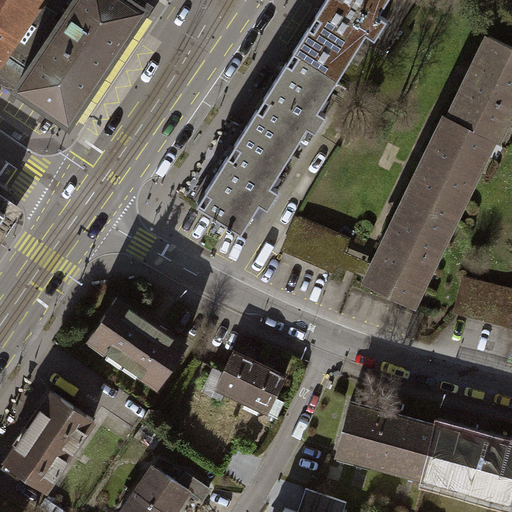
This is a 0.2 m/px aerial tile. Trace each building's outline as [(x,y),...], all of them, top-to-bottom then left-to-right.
[(0,0),(0,76),(13,85),(69,0),(0,0)] [(69,0),(13,85),(64,119),(139,7),(128,0),(69,0)] [(386,0),(325,0),(326,0),(261,103),(231,151),(199,203),(242,230),(386,0)] [(443,115),(362,279),(385,290),(409,302),(456,205),(489,137),(492,139),(502,118),(511,97),(511,47),(486,35),(446,116),(443,115)] [(348,240),(300,219),(286,251),(335,272),(338,266),(362,276),(368,263),(343,252),(348,240)] [(511,310),(511,290),(462,277),(453,310),(509,323),(511,310)] [(113,297),(85,336),(153,383),(181,343),(113,297)] [(212,386),(238,398),(255,361),(242,355),(229,349),(212,386)] [(238,398),(264,410),(281,373),(267,367),(255,361),(238,398)] [(49,391),(2,460),(42,487),(89,418),(49,391)] [(332,452),(419,475),(433,424),(403,416),(346,401),(332,452)] [(419,475),(507,499),(511,478),(511,445),(482,437),(433,424),(419,475)] [(150,464),(131,491),(161,511),(167,511),(175,502),(184,488),(150,464)] [(161,511),(131,491),(116,511),(161,511)]
